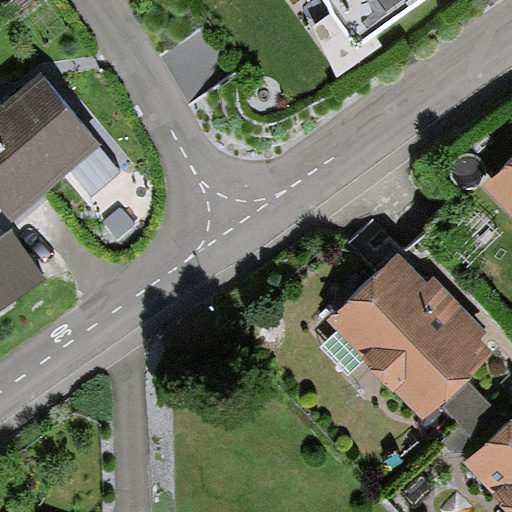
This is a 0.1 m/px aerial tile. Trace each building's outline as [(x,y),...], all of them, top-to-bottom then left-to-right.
[(331,0),(333,2),(313,16),(336,69),(380,38),(370,24),(405,0),(331,0)] [(5,93),(0,87),(0,180),(16,199),(97,132),(41,64),(5,93)] [(511,148),(484,174),(511,204),(511,148)] [(15,225),(0,235),(0,303),(47,272),(15,225)] [(428,273),(400,243),(332,306),(423,405),(493,341),(483,330),(488,325),(434,267),(428,273)] [(506,414),(470,377),(444,402),(461,419),(434,446),(445,458),(454,449),(470,449),(506,414)] [(511,511),(511,408),(506,414),(470,449),(466,453),(511,500),(511,511)]
